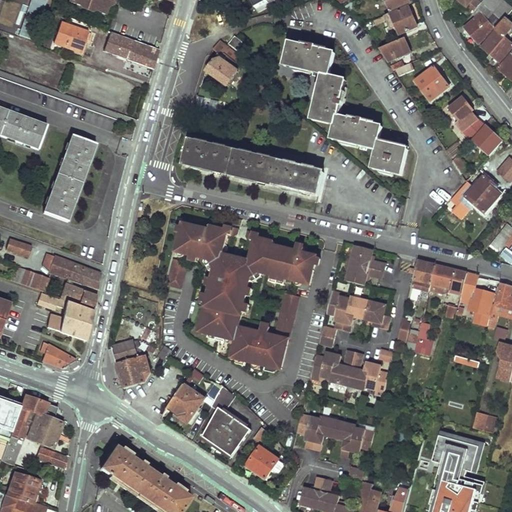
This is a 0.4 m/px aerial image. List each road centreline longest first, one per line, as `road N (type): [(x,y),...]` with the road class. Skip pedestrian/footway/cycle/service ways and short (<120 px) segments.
road 1 (residential): [(133,179),(511,275)]
road 2 (tertiary): [(133,179),(88,399)]
road 3 (secondary): [(88,399),(262,511)]
road 4 (tertiary): [(187,0),(133,179)]
road 5 (tertiary): [(511,120),(430,0)]
